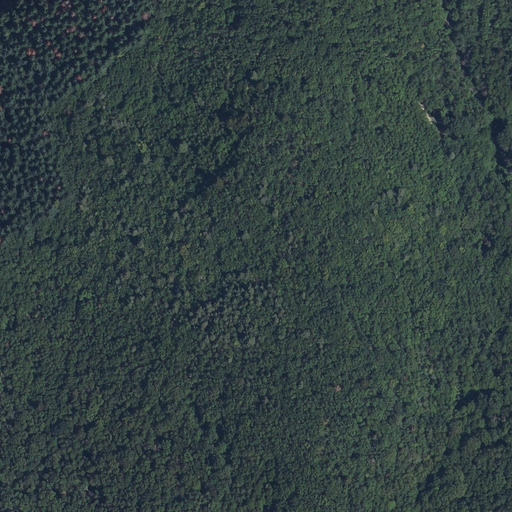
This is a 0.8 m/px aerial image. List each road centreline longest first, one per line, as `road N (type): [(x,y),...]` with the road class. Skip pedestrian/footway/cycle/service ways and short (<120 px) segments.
road 1 (track): [(391,511),(360,407),(315,301),(260,250),(159,229),(65,237),(0,216)]
road 2 (track): [(298,0),(351,17),(393,62),(440,137),(469,216),(511,278)]
road 3 (track): [(0,99),(143,20),(265,0)]
road 4 (tertiary): [(511,179),(440,0)]
